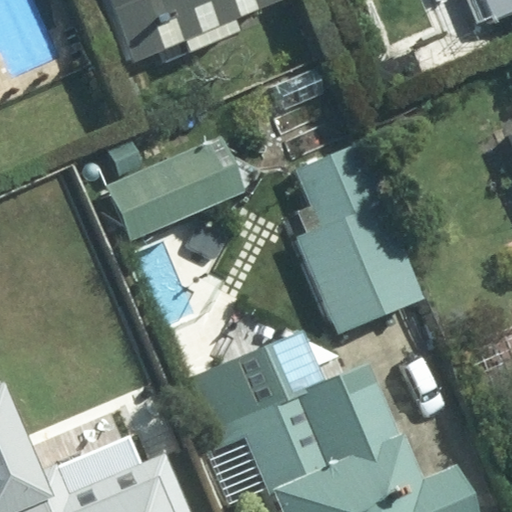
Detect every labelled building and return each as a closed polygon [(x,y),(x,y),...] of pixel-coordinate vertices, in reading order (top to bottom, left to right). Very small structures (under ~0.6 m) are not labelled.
[(95,0),(122,61),(261,0),(95,0)] [(511,0),(485,0),(491,13),(511,4),(511,0)] [(96,188),(118,240),(227,193),(204,141),(132,172),(121,146),(101,154),(112,181),(96,188)] [(330,332),(409,301),(347,150),(291,173),(315,229),(292,239),(330,332)] [(211,446),(231,438),(263,511),(448,511),(432,474),(399,488),(348,367),(272,400),(251,351),(182,379),(211,446)] [(145,511),(142,503),(115,501),(86,511),(145,511)]
